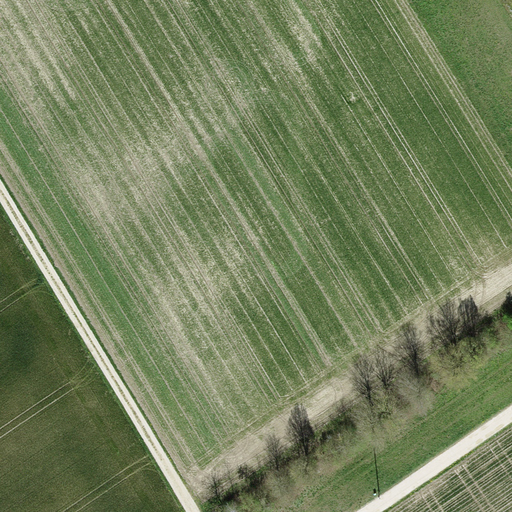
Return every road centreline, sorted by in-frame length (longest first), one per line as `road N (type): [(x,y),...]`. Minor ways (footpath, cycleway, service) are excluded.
road 1 (track): [(192,511),(0,195)]
road 2 (track): [(370,511),(511,413)]
